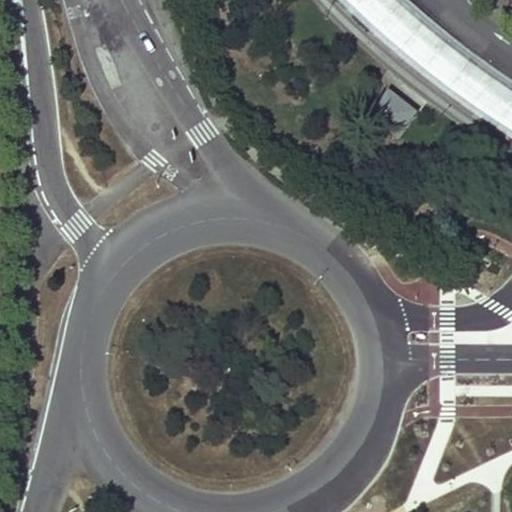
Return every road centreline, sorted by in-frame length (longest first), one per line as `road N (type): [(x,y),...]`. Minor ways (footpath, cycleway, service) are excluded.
road 1 (secondary): [(26,0),(57,199),(112,273)]
road 2 (secondary): [(271,511),(317,491),(363,442),(385,360)]
road 3 (secondary): [(80,368),(82,396),(104,449),(152,495),(191,511)]
road 4 (secondary): [(272,221),(160,68)]
road 5 (secondary): [(385,360),(356,281),(305,234),(272,221)]
road 6 (secondary): [(272,221),(192,220),(138,247),(112,273)]
road 7 (secondary): [(80,368),(41,511)]
road 8 (tertiary): [(511,358),(385,360)]
